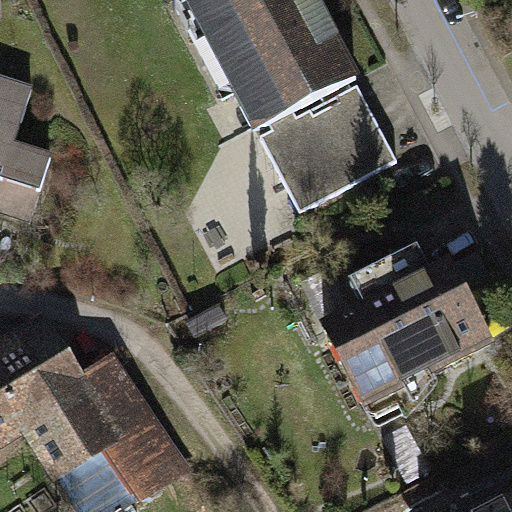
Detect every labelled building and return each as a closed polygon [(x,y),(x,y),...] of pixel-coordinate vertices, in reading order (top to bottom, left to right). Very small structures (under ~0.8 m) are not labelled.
[(181,0),(265,156),(365,103),(310,0),(181,0)] [(37,96),(0,84),(0,226),(34,237),(57,165),(19,153),(37,96)] [(365,103),(265,156),(297,217),(396,160),(365,103)] [(363,304),(326,323),(379,429),(404,415),(406,419),(439,382),(435,374),(497,340),(452,256),(429,268),(416,243),(349,277),(363,304)] [(43,325),(0,353),(0,468),(28,450),(68,511),(133,511),(188,476),(113,363),(83,383),(43,325)] [(511,511),(511,487),(464,511),(511,511)]
